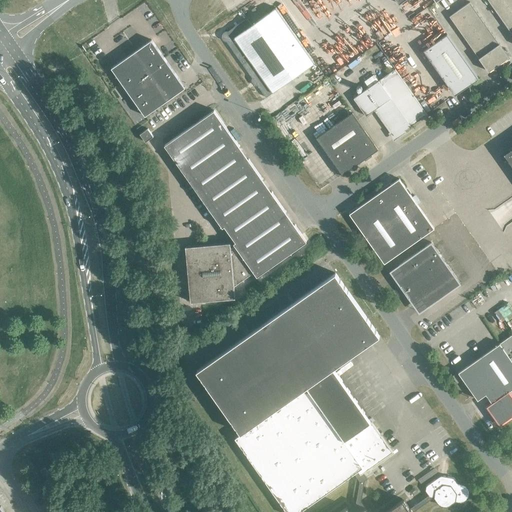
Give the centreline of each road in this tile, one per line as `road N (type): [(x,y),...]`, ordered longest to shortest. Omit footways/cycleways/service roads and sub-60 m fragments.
road 1 (secondary): [(122,369),(100,220),(71,147),(13,52)]
road 2 (unclassified): [(511,480),(493,466),(318,214)]
road 3 (secondary): [(0,74),(62,177),(97,373)]
road 4 (unclassified): [(318,214),(181,20),(180,0)]
road 5 (unclassified): [(318,214),(511,75)]
